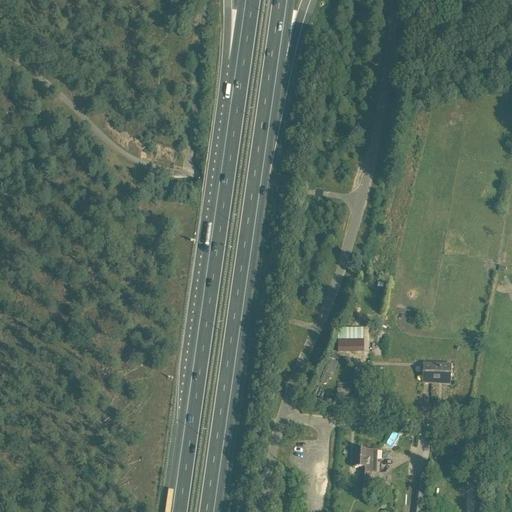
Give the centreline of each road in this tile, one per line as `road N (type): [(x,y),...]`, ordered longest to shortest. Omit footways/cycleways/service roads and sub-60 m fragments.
road 1 (motorway): [(209,511),(282,0)]
road 2 (motorway): [(248,0),(175,511)]
road 3 (unclassified): [(281,418),(330,300),(360,199)]
road 4 (unclassified): [(281,418),(511,425)]
road 5 (unclassified): [(360,199),(395,0)]
road 6 (unclassified): [(360,199),(172,171)]
